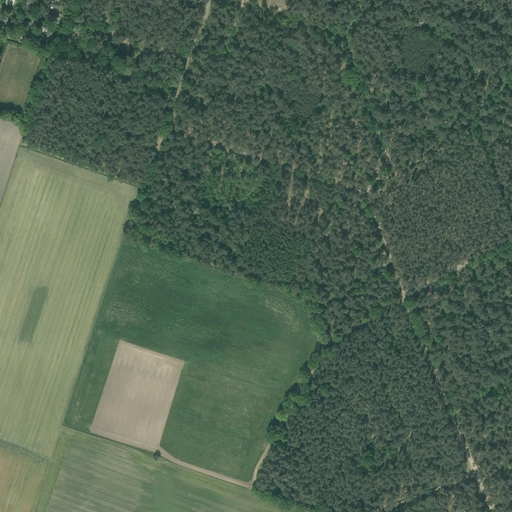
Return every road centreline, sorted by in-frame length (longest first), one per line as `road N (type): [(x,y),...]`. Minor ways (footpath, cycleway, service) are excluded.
road 1 (track): [(167,118),(364,184),(475,472)]
road 2 (track): [(389,251),(310,295),(324,344),(256,478),(333,511)]
road 3 (track): [(167,118),(209,0)]
road 4 (track): [(511,235),(407,297)]
